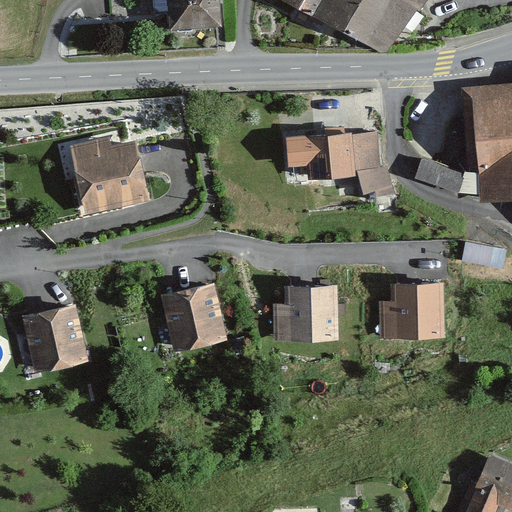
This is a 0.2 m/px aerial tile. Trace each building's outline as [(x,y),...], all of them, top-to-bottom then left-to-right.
[(157,0),(158,27),(209,25),(207,0),(157,0)] [(382,53),(418,0),(270,0),(270,1),(382,53)] [(481,203),(511,200),(511,94),(461,95),(465,169),(479,168),(481,203)] [(360,197),(394,194),(390,154),(380,155),(377,126),(299,134),(303,180),(358,175),(360,197)] [(63,152),(76,214),(140,201),(128,139),(63,152)] [(415,175),(456,192),(465,171),(424,154),(415,175)] [(459,262),(493,267),(496,245),(462,241),(459,262)] [(444,279),(391,280),(391,300),(380,300),(381,337),(445,336),(444,279)] [(275,340),(339,338),(338,281),(285,283),(285,302),(274,302),(275,340)] [(159,292),(171,351),(222,341),(210,282),(159,292)] [(22,312),(35,371),(89,359),(76,301),(22,312)] [(511,488),(511,461),(481,450),(457,511),(444,511),(440,510),(439,511),(486,511),(491,500),(506,505),(511,488)]
